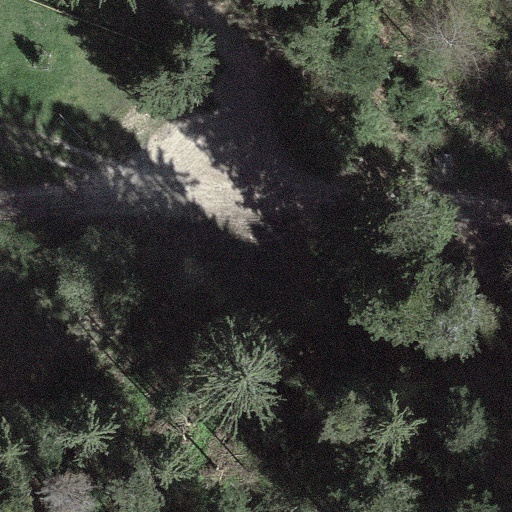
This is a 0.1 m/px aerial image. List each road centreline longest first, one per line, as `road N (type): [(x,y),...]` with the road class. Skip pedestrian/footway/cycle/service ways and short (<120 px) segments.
road 1 (track): [(0,211),(362,201),(511,211)]
road 2 (track): [(256,202),(242,112),(202,13),(189,0)]
